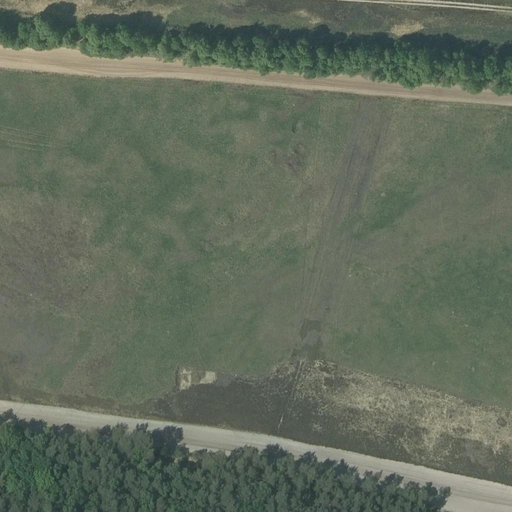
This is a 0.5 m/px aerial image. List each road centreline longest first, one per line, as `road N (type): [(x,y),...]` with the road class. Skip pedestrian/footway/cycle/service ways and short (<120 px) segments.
road 1 (track): [(0,417),(268,452),(511,501)]
road 2 (track): [(0,53),(511,96)]
road 3 (track): [(511,8),(380,0)]
